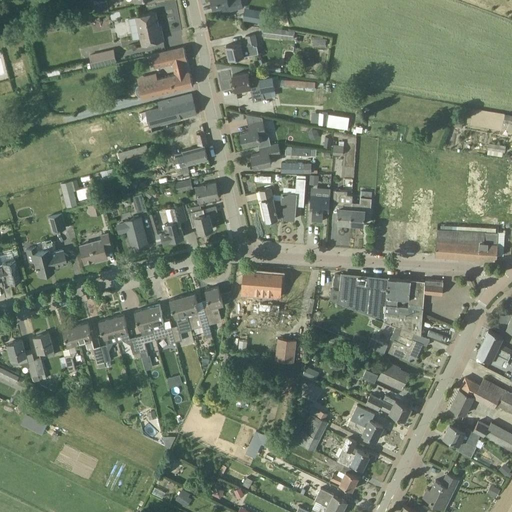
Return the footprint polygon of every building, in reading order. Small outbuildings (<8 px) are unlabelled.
[(243,8),(240,0),(211,0),(214,8),(224,6),(225,12),(243,8)] [(94,4),(96,14),(109,11),(107,1),(94,4)] [(268,12),(245,8),(243,20),(267,24),(268,12)] [(155,12),(137,16),(143,44),(163,39),(161,29),(159,30),(155,12)] [(294,40),(295,31),(264,27),(262,36),(294,40)] [(259,52),(254,33),(246,35),(247,41),(241,42),(226,45),(229,59),(259,52)] [(184,61),(188,60),(184,46),(152,54),(155,67),(173,63),(176,74),(139,83),(139,85),(137,86),(137,87),(137,88),(137,89),(137,90),(137,91),(137,92),(138,94),(139,95),(140,96),(142,96),(143,98),(194,85),(190,71),(186,72),(184,61)] [(114,49),(89,54),(92,68),(117,62),(114,49)] [(270,90),(275,89),(273,76),(260,79),(259,77),(250,79),(248,72),(233,75),(236,90),(250,87),(253,101),(265,99),(264,98),(271,97),(270,90)] [(281,86),(315,87),(315,82),(315,81),(281,79),(281,83),(281,86)] [(313,104),(323,104),(323,88),(314,88),(313,104)] [(145,111),(149,124),(177,117),(197,112),(192,93),(162,101),(163,107),(145,111)] [(328,113),(320,113),(319,124),(327,125),(328,113)] [(246,114),(249,125),(250,130),(241,133),(244,145),(261,141),(259,134),(266,133),(262,117),(246,114)] [(511,116),(504,115),(503,123),(511,124),(511,116)] [(179,127),(178,124),(149,132),(150,137),(165,133),(166,138),(180,134),(179,127)] [(205,145),(207,144),(204,132),(197,134),(199,146),(205,145)] [(261,153),(252,155),(254,167),(272,163),(270,156),(277,155),(274,143),(260,147),(261,153)] [(488,150),(503,152),(504,152),(505,145),(488,143),(487,150),(488,150)] [(208,158),(205,145),(199,146),(152,159),(157,178),(188,170),(187,163),(208,158)] [(344,145),(338,145),(336,145),(335,154),(343,155),(344,145)] [(281,172),(303,173),(303,163),(281,162),(281,172)] [(101,171),(104,181),(115,178),(113,168),(101,171)] [(319,176),(311,175),(310,184),(318,184),(319,176)] [(294,219),(295,206),(304,207),(306,178),(296,178),(295,194),(283,193),(282,200),(274,199),(271,188),(260,190),(267,220),(278,218),(294,219)] [(191,179),(176,182),(178,190),(193,187),(191,179)] [(76,204),(70,181),(61,183),(67,207),(76,204)] [(216,182),(196,186),(199,201),(219,197),(216,182)] [(154,192),(149,188),(145,193),(145,194),(150,198),(154,193),(154,192)] [(338,222),(351,223),(353,202),(353,195),(345,194),(346,190),(334,190),(333,201),(339,201),(338,222)] [(360,203),(353,202),(351,223),(364,224),(365,209),(365,207),(371,207),(372,192),(361,191),(360,203)] [(142,193),(133,195),(138,212),(146,209),(142,193)] [(329,195),(311,194),(310,210),(313,210),(312,220),(322,221),(323,211),(329,211),(329,195)] [(101,201),(89,204),(92,215),(104,212),(101,201)] [(180,220),(186,219),(183,205),(171,207),(175,221),(165,224),(167,230),(166,231),(166,232),(162,233),(164,242),(184,236),(180,220)] [(203,209),(189,213),(193,227),(198,225),(199,232),(213,229),(209,213),(205,214),(203,209)] [(66,227),(62,213),(48,216),(52,231),(66,227)] [(153,213),(149,214),(155,234),(158,233),(159,233),(160,233),(153,213)] [(133,249),(148,245),(141,217),(125,221),(126,222),(119,223),(118,226),(119,230),(121,231),(128,230),(133,249)] [(498,232),(480,231),(479,258),(493,259),(497,256),(498,232)] [(101,235),(102,239),(80,244),(85,262),(95,259),(95,258),(107,255),(105,248),(112,246),(108,233),(101,235)] [(35,247),(26,249),(29,262),(34,260),(36,268),(35,270),(37,271),(37,274),(43,273),(46,275),(48,271),(53,270),(52,266),(66,263),(65,259),(68,255),(63,252),(62,249),(56,251),(54,241),(51,242),(50,239),(40,242),(41,243),(37,244),(39,251),(37,252),(35,247)] [(11,255),(0,257),(0,278),(0,279),(6,277),(7,282),(10,281),(11,282),(12,283),(16,282),(17,281),(17,280),(20,279),(15,259),(12,260),(11,255)] [(283,271),(251,270),(250,289),(250,296),(262,297),(262,292),(281,294),(283,271)] [(339,290),(331,289),(330,299),(338,302),(402,327),(414,332),(421,334),(424,292),(442,294),(443,281),(425,279),(425,282),(411,281),(411,279),(397,277),(397,278),(388,277),(388,279),(341,275),(339,290)] [(208,299),(203,301),(205,309),(207,315),(209,325),(222,321),(218,305),(224,303),(221,293),(220,293),(218,286),(205,289),(208,299)] [(209,325),(207,315),(205,309),(199,311),(197,302),(198,302),(195,292),(182,296),(187,313),(191,329),(202,326),(205,334),(211,333),(209,325)] [(177,323),(184,322),(182,315),(187,313),(182,296),(170,299),(172,309),(173,309),(175,316),(177,323)] [(172,326),(165,328),(164,322),(162,314),(162,313),(160,304),(147,307),(152,325),(155,336),(156,339),(167,336),(169,344),(176,342),(172,329),(172,326)] [(152,325),(147,307),(135,310),(137,320),(138,320),(142,335),(143,335),(144,337),(144,339),(155,336),(152,325)] [(112,317),(118,341),(130,338),(128,331),(126,323),(127,323),(124,313),(112,317)] [(107,345),(118,341),(112,317),(99,320),(102,330),(103,330),(105,338),(105,337),(107,345)] [(88,321),(75,324),(80,342),(85,341),(87,348),(94,346),(92,339),(90,331),(91,331),(88,321)] [(75,343),(80,342),(75,324),(63,328),(66,338),(66,337),(69,345),(71,352),(77,350),(75,343)] [(183,340),(179,327),(172,329),(176,342),(183,340)] [(414,332),(402,327),(399,333),(402,334),(399,341),(394,339),(389,351),(411,361),(414,354),(417,355),(422,343),(411,338),(414,332)] [(483,342),(506,353),(510,355),(511,351),(511,349),(502,345),(501,346),(498,344),(502,336),(489,330),(483,342)] [(49,332),(35,336),(39,351),(47,349),(49,356),(55,354),(53,347),(49,332)] [(144,337),(137,339),(140,351),(141,357),(148,355),(144,339),(144,337)] [(371,337),(367,346),(384,354),(388,345),(371,337)] [(153,350),(158,349),(155,338),(150,339),(153,350)] [(296,339),(278,338),(276,359),(294,360),(296,339)] [(28,361),(26,355),(22,339),(8,343),(12,359),(12,358),(14,365),(28,361)] [(133,353),(140,351),(137,339),(130,341),(133,353)] [(503,359),(506,353),(483,342),(477,354),(490,361),(494,353),(497,354),(496,356),(503,359)] [(101,348),(104,361),(111,359),(108,346),(101,348)] [(104,361),(101,348),(94,350),(98,363),(104,361)] [(167,358),(164,350),(159,352),(166,376),(178,372),(173,356),(167,358)] [(72,356),(65,358),(69,371),(76,369),(72,356)] [(41,358),(34,360),(38,374),(45,373),(41,358)] [(38,374),(34,360),(28,362),(32,376),(38,374)] [(399,367),(386,361),(378,378),(402,388),(403,386),(404,387),(405,384),(404,384),(408,375),(398,370),(399,367)] [(319,372),(307,366),(304,374),(316,379),(319,372)] [(0,367),(0,374),(16,382),(19,376),(0,367)] [(366,368),(362,377),(374,383),(378,374),(366,368)] [(170,387),(176,385),(174,376),(167,378),(170,387)] [(496,403),(511,410),(511,390),(484,377),(480,384),(465,376),(451,407),(465,414),(474,396),(495,406),(496,403)] [(383,400),(371,394),(366,403),(378,409),(379,406),(405,419),(411,407),(396,399),(395,400),(386,395),(383,400)] [(21,398),(17,406),(26,410),(29,402),(21,398)] [(367,409),(357,405),(350,419),(366,426),(363,433),(376,440),(383,425),(369,419),(364,416),(367,409)] [(154,410),(147,412),(149,420),(156,418),(154,410)] [(319,411),(317,416),(324,419),(327,414),(319,410),(319,411)] [(47,423),(26,412),(21,423),(42,434),(47,423)] [(328,421),(324,419),(317,416),(311,413),(297,441),(314,450),(328,421)] [(474,431),(511,450),(511,431),(491,421),(488,426),(479,421),(474,431)] [(456,449),(471,456),(476,446),(469,442),(474,431),(467,427),(465,431),(450,424),(443,436),(458,444),(456,449)] [(256,430),(252,439),(261,443),(268,446),(272,437),(256,430)] [(162,444),(171,445),(172,435),(163,434),(162,444)] [(344,464),(349,467),(351,462),(362,468),(369,454),(357,449),(353,447),(356,441),(347,437),(336,461),(344,464)] [(345,472),(341,471),(344,464),(336,461),(329,458),(326,464),(335,468),(333,473),(331,478),(340,483),(339,483),(352,489),(358,476),(346,470),(345,472)] [(222,465),(218,473),(222,475),(226,466),(223,464),(222,465)] [(507,465),(500,471),(505,476),(506,475),(509,477),(511,473),(509,471),(511,469),(507,465)] [(429,502),(444,509),(459,478),(447,473),(442,483),(435,479),(430,490),(427,488),(423,497),(430,500),(429,502)] [(248,488),(253,480),(247,476),(242,484),(248,488)] [(214,484),(211,493),(221,496),(223,488),(214,484)] [(500,489),(493,486),(490,494),(496,497),(500,489)] [(243,493),(240,487),(234,490),(237,497),(243,493)] [(315,499),(322,503),(340,511),(341,511),(347,500),(332,493),(320,487),(315,499)] [(190,494),(182,489),(176,499),(183,504),(190,494)] [(340,511),(322,503),(319,510),(313,508),(311,511),(310,511),(299,506),(296,511),(340,511)]
